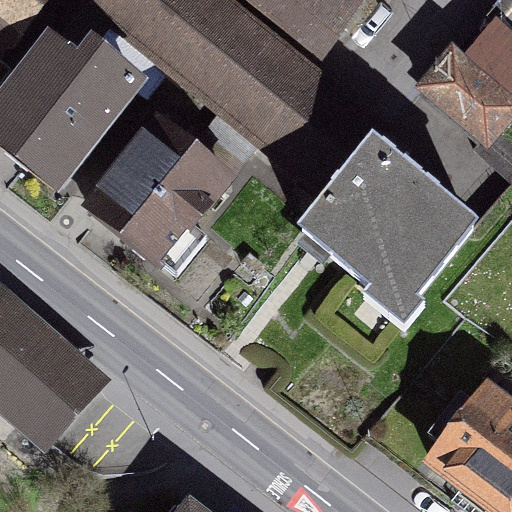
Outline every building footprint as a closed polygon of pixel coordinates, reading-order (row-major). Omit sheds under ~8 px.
[(0,0),(0,73),(4,76),(60,0),(0,0)] [(380,131),(214,0),(79,0),(72,10),(320,206),(380,131)] [(364,0),(290,0),(336,36),(364,0)] [(455,49),(415,104),(495,162),(511,139),(511,9),(474,63),(455,49)] [(72,71),(39,45),(0,93),(0,175),(52,217),(146,100),(87,53),(72,71)] [(190,171),(139,133),(69,224),(153,288),(246,166),(214,141),(190,171)] [(468,236),(371,160),(300,249),(367,302),(358,313),(399,346),(421,318),(410,309),(468,236)] [(95,385),(3,303),(0,306),(0,404),(44,443),(95,385)] [(511,511),(511,420),(480,396),(415,478),(459,511),(511,511)]
